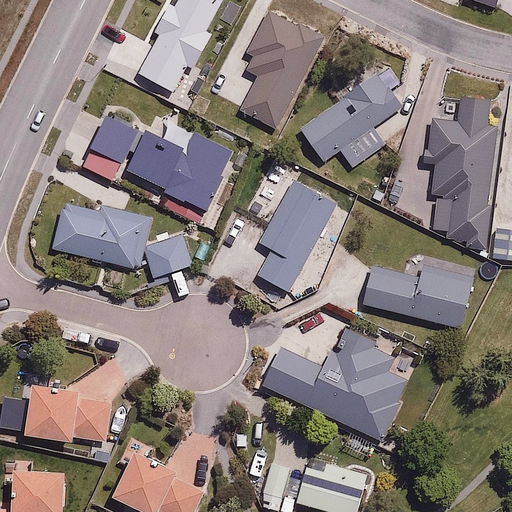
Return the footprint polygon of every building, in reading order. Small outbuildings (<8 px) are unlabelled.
[(324,37),(272,10),(253,47),(259,50),(251,66),(262,72),(242,109),(277,127),(324,37)] [(392,67),(303,125),(325,159),(340,149),(351,166),(387,143),(374,125),(404,105),(397,94),(406,88),(392,67)] [(460,123),(432,119),(427,156),(437,157),(432,193),(440,194),(435,232),(466,237),(465,244),(489,247),(494,213),(489,212),(501,129),(487,127),(491,100),(464,96),(460,123)] [(194,132),(186,147),(110,111),(86,162),(117,177),(130,148),(139,152),(131,169),(168,187),(161,202),(202,221),(235,151),(194,132)] [(335,202),(292,181),(262,243),(274,249),(261,277),(291,292),(335,202)] [(150,216),(100,204),(97,213),(68,205),(58,244),(138,265),(150,216)] [(511,228),(498,227),(495,256),(511,257),(511,228)] [(184,230),(147,241),(158,273),(194,261),(184,230)] [(473,269),(418,257),(414,276),(375,268),(367,305),(460,326),(473,269)] [(377,339),(348,325),(329,365),(282,343),(263,382),(380,439),(409,379),(388,369),(394,357),(373,347),(377,339)] [(49,380),(25,378),(23,400),(33,401),(30,435),(109,441),(113,400),(81,397),(82,390),(48,387),(49,380)] [(128,467),(114,495),(146,511),(158,511),(159,510),(162,511),(196,511),(208,491),(177,474),(179,469),(149,454),(153,446),(131,434),(117,461),(128,467)] [(292,467),(272,461),(264,489),(283,495),(292,467)] [(66,511),(67,471),(21,469),(21,462),(6,462),(5,483),(17,483),(17,503),(1,503),(1,510),(0,509),(0,511),(66,511)] [(355,511),(367,474),(326,462),(325,469),(307,464),(297,499),(342,511),(355,511)]
